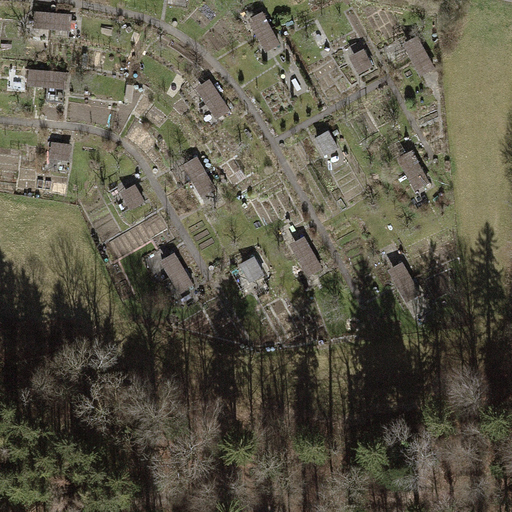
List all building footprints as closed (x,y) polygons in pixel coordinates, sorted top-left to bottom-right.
[(72,13),(35,10),(33,27),(71,30),(72,13)] [(281,44),(263,11),(248,19),(267,52),(281,44)] [(435,67),(416,34),(402,42),(420,75),(435,67)] [(365,48),(351,56),(360,73),(374,66),(365,48)] [(67,72),(30,69),(29,85),(66,89),(67,72)] [(231,110),(210,79),(196,88),(217,119),(231,110)] [(330,130),(316,137),(325,155),(339,148),(330,130)] [(52,141),(50,157),(70,159),(71,143),(52,141)] [(432,183),(413,150),(398,158),(417,191),(432,183)] [(216,188),(198,156),(183,164),(202,197),(216,188)] [(136,184),(122,191),(131,209),(145,201),(136,184)] [(324,268),(306,236),(291,244),(309,276),(324,268)] [(194,285),(175,252),(161,260),(179,293),(194,285)] [(255,256),(241,264),(250,281),(264,274),(255,256)] [(422,293),(403,261),(389,269),(407,302),(422,293)]
